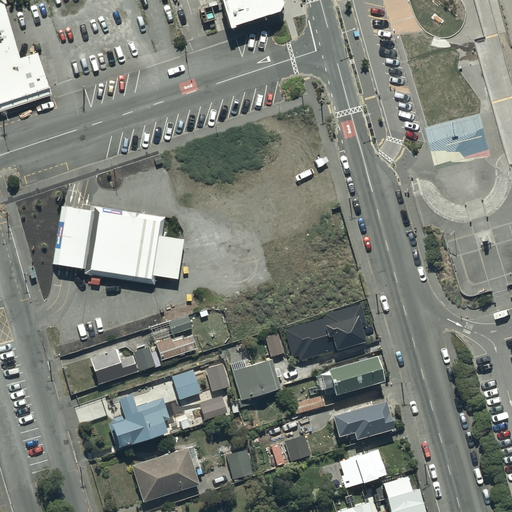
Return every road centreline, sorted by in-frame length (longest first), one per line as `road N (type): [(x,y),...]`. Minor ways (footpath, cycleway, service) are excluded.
road 1 (tertiary): [(333,45),(461,511)]
road 2 (tertiary): [(333,45),(0,155)]
road 3 (residential): [(0,271),(71,511)]
